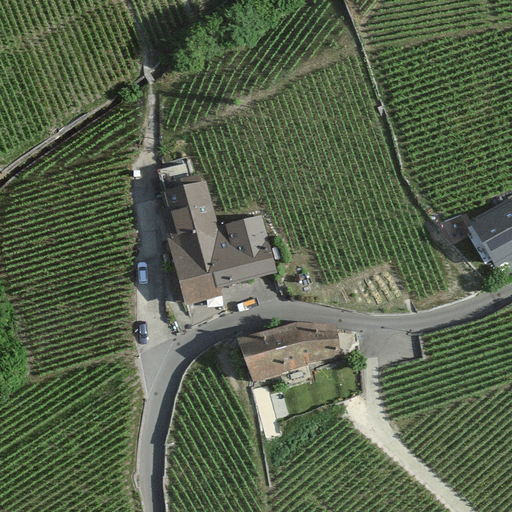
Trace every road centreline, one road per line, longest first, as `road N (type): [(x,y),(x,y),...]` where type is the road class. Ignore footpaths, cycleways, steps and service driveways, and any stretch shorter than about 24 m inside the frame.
road 1 (residential): [(371,323),(284,310),(190,344),(170,376),(154,432),(155,511)]
road 2 (track): [(467,511),(386,437),(369,389),(371,323)]
road 3 (residential): [(371,323),(460,315),(511,292)]
